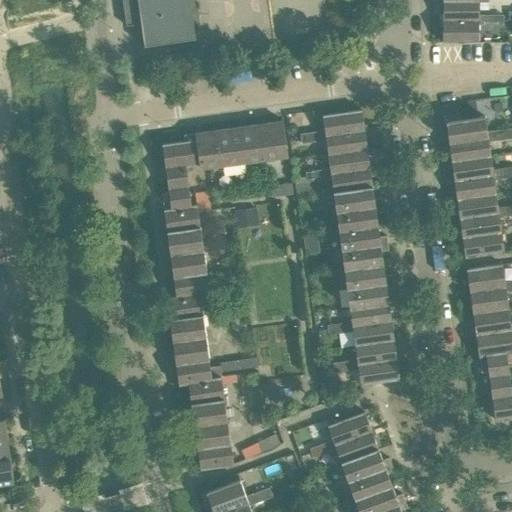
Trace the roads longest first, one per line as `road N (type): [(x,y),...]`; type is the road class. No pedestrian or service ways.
road 1 (residential): [(54,511),(17,292),(0,108)]
road 2 (residential): [(162,511),(113,294),(104,116)]
road 3 (residential): [(460,470),(402,78)]
road 4 (residential): [(402,78),(104,116)]
